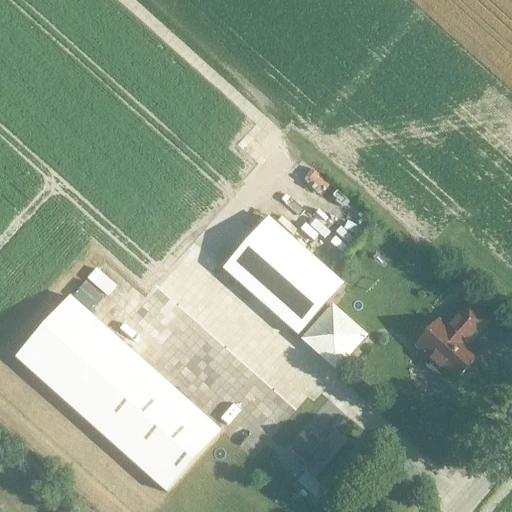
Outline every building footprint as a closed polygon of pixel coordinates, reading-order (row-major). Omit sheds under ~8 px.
[(224,271),(299,338),(345,287),(270,220),(224,271)] [(166,495),(222,433),(72,299),(16,361),(166,495)] [(462,299),(418,348),(429,358),(426,363),(429,368),(435,374),(440,375),(445,372),(456,382),(478,358),(467,348),(489,323),(462,299)] [(334,309),(304,342),(337,372),(367,339),(334,309)] [(305,471),(329,493),(341,481),(342,482),(351,471),(350,470),(362,458),(337,435),(326,448),(320,443),(321,441),(310,431),(293,451),(310,466),(305,471)]
